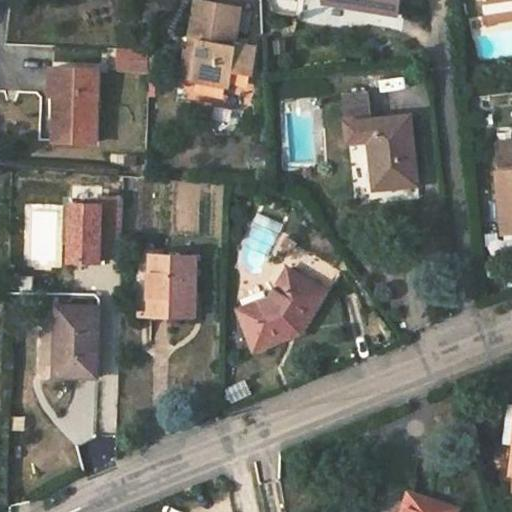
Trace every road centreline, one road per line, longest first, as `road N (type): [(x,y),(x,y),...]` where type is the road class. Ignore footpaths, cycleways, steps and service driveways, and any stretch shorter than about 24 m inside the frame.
road 1 (unclassified): [(511,322),(122,482),(69,511)]
road 2 (unknown): [(462,342),(463,265),(444,77)]
